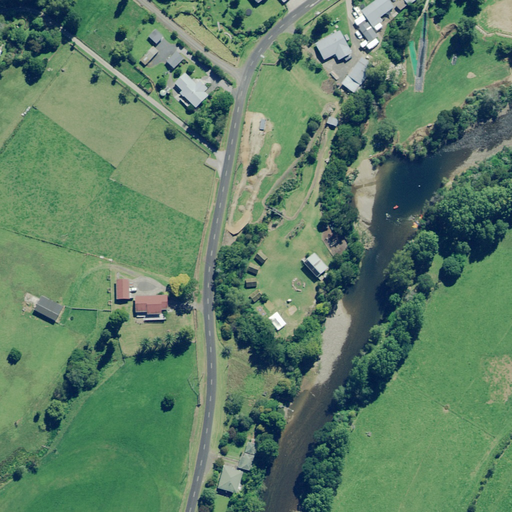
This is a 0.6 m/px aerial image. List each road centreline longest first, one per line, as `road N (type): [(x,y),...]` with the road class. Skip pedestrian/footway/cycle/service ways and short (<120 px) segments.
road 1 (unclassified): [(184,511),(203,442),(204,283),(239,79)]
road 2 (residential): [(137,0),(239,79)]
